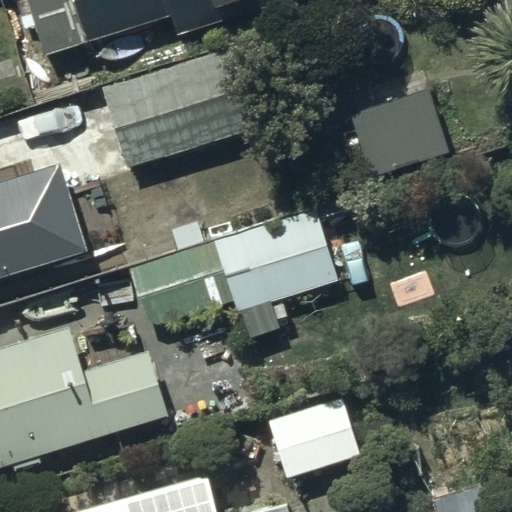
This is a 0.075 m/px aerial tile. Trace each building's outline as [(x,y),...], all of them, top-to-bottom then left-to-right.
[(22,0),(39,53),(166,14),(171,32),(278,0),(22,0)] [(242,43),(96,85),(119,163),(264,121),(242,43)] [(346,109),(365,174),(444,151),(424,86),(346,109)] [(0,275),(81,251),(55,160),(0,176),(0,275)] [(210,242),(231,299),(235,309),(335,278),(314,210),(210,242)] [(231,299),(210,242),(128,267),(145,325),(231,299)] [(0,343),(0,465),(162,417),(142,350),(79,369),(66,324),(0,343)] [(265,418),(282,475),(358,453),(341,396),(265,418)] [(424,482),(431,511),(489,511),(478,468),(424,482)] [(288,511),(284,497),(228,511),(216,511),(206,469),(57,508),(58,511),(288,511)]
